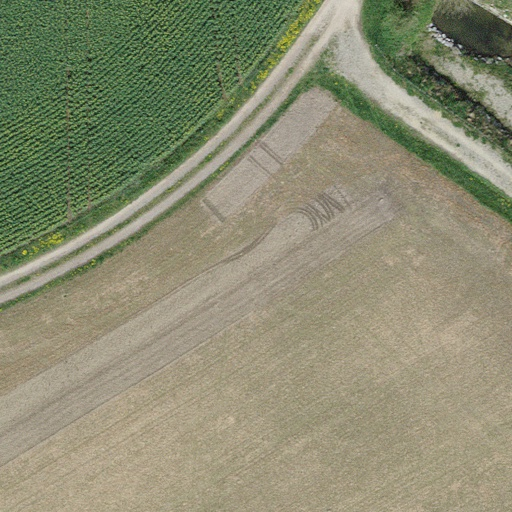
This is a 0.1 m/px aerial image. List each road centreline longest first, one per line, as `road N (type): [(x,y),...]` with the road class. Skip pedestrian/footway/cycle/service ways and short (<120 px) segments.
road 1 (track): [(345,0),(275,93),(169,195),(52,267),(0,287)]
road 2 (track): [(511,177),(380,83),(354,46),(351,0)]
